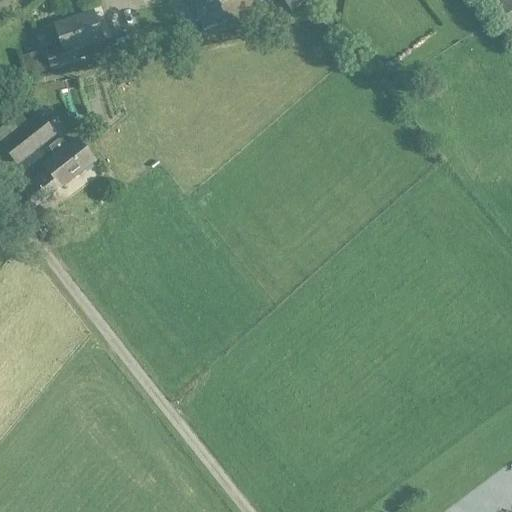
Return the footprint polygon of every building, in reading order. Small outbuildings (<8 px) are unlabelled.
[(189,0),(192,9),(215,0),(189,0)] [(283,0),(291,11),(305,0),(283,0)] [(104,41),(94,12),(56,25),(63,47),(47,53),(53,69),(92,55),(89,46),(104,41)] [(17,165),(57,135),(40,113),(0,144),(17,165)] [(45,165),(62,187),(96,161),(79,139),(69,146),(62,137),(49,147),(56,156),(45,165)] [(61,188),(47,169),(17,192),(32,211),(61,188)]
